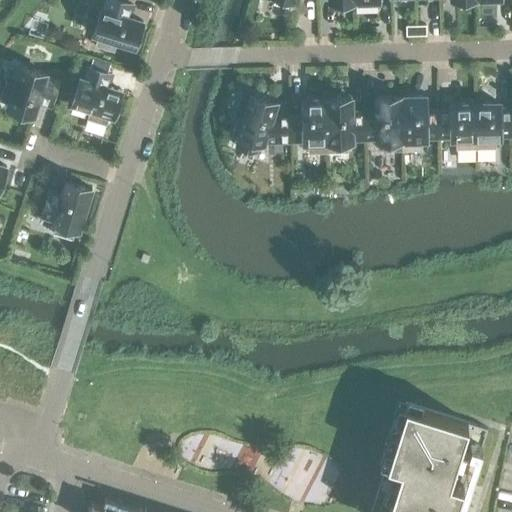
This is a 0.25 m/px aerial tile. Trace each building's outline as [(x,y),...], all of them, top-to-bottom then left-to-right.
[(129,16),(133,4),(121,0),(106,0),(104,8),(102,7),(94,33),(98,35),(95,44),(114,50),(117,41),(135,46),(143,20),(129,16)] [(486,34),(485,19),(477,19),(477,34),(486,34)] [(416,34),(416,24),(406,24),(406,34),(416,34)] [(426,24),(416,24),(416,34),(426,34),(426,24)] [(50,105),(58,79),(46,75),(47,73),(21,65),(15,83),(5,80),(0,97),(0,99),(9,102),(8,107),(34,115),(38,101),(50,105)] [(87,118),(106,123),(109,114),(114,115),(122,89),(108,85),(112,73),(86,65),(82,77),(80,77),(72,103),(90,108),(87,118)] [(461,69),(453,69),(453,79),(461,78),(461,69)] [(291,140),(290,113),(273,113),(277,101),(251,93),(249,97),(240,95),(234,114),(243,117),(238,135),(240,135),(237,145),(256,151),(259,141),(264,143),(264,141),(291,140)] [(376,111),(364,111),(365,138),(377,138),(377,140),(382,140),(382,150),(402,149),(401,95),(376,96),(376,111)] [(426,95),(401,95),(402,149),(422,149),(422,139),(427,139),(427,137),(439,136),(438,109),(426,109),(426,95)] [(328,151),(327,97),(302,98),(302,112),(290,113),(291,140),(303,140),(303,142),(308,142),(308,152),(328,151)] [(352,97),(327,97),(328,151),(348,151),(348,141),(353,141),(353,138),(365,138),(364,111),(352,111),(352,97)] [(475,102),(476,148),(496,147),(495,137),(500,137),(500,135),(511,134),(511,112),(511,107),(500,108),(500,101),(475,102)] [(456,148),(476,148),(475,102),(450,103),(450,109),(438,109),(439,136),(451,136),(451,138),(456,138),(456,148)] [(49,189),(41,215),(54,219),(53,221),(56,222),(53,232),(73,238),(76,228),(79,229),(92,187),(66,179),(62,193),(49,189)] [(460,511),(487,427),(468,421),(405,401),(370,511),(460,511)] [(122,511),(125,504),(105,497),(103,503),(92,500),(88,511),(122,511)]
